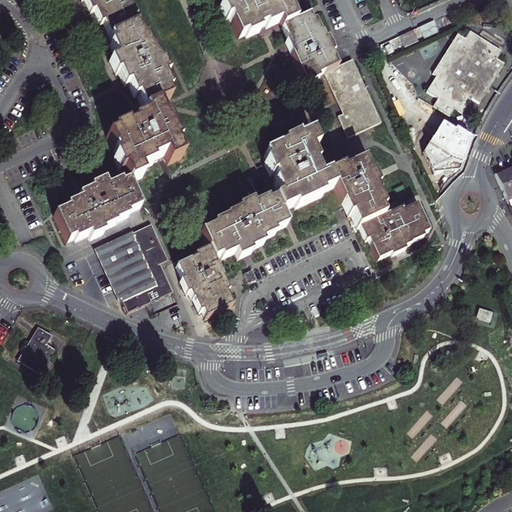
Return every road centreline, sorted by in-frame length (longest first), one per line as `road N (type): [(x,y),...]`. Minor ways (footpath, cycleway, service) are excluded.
road 1 (residential): [(189,348),(205,357),(219,385),(306,384),(379,359),(397,315)]
road 2 (residential): [(189,348),(140,336),(34,287)]
road 3 (residential): [(0,165),(66,129),(65,105),(35,44)]
road 4 (residential): [(465,223),(443,282),(397,315)]
